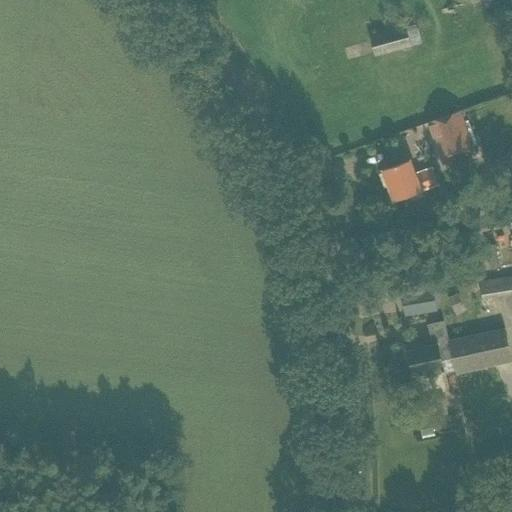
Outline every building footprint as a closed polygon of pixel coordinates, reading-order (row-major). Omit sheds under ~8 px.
[(370,35),(375,55),(421,43),(416,23),(370,35)] [(475,152),(460,110),(427,122),(428,126),(433,124),(437,135),(432,136),(442,163),(475,152)] [(382,170),(394,201),(438,184),(432,167),(416,173),(410,159),(382,170)] [(511,248),(502,249),(503,262),(511,261),(511,248)] [(511,275),(479,283),(482,299),(511,292),(511,275)] [(403,295),(406,315),(437,310),(433,290),(403,295)] [(457,292),(447,297),(451,305),(461,300),(457,292)] [(455,369),(444,321),(428,325),(433,345),(407,351),(413,376),(426,373),(426,376),(455,369)] [(444,321),(455,369),(455,373),(511,361),(511,359),(505,327),(504,328),(449,341),(444,321)]
